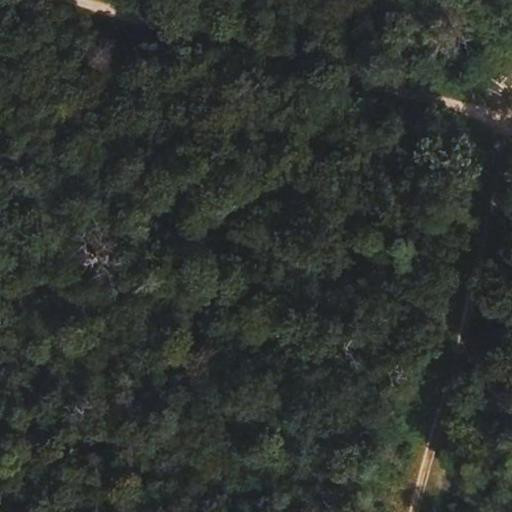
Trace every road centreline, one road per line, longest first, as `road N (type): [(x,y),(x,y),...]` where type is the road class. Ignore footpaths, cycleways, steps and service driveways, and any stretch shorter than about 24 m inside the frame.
road 1 (track): [(507,135),(458,108),(105,0)]
road 2 (track): [(507,135),(417,511)]
